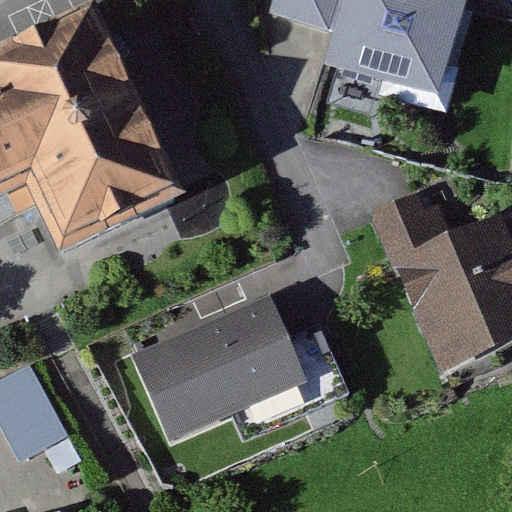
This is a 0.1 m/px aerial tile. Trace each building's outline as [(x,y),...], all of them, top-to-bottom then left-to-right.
[(472,100),(497,0),(293,0),(289,18),(349,33),(341,67),(472,100)] [(0,209),(41,191),(71,260),(191,206),(109,25),(0,73),(0,100),(4,108),(0,109),(0,209)] [(385,227),(458,376),(511,349),(511,223),(462,248),(439,201),(385,227)] [(276,312),(134,370),(166,450),(309,393),(276,312)] [(0,419),(23,464),(71,440),(33,365),(0,381),(0,419)]
